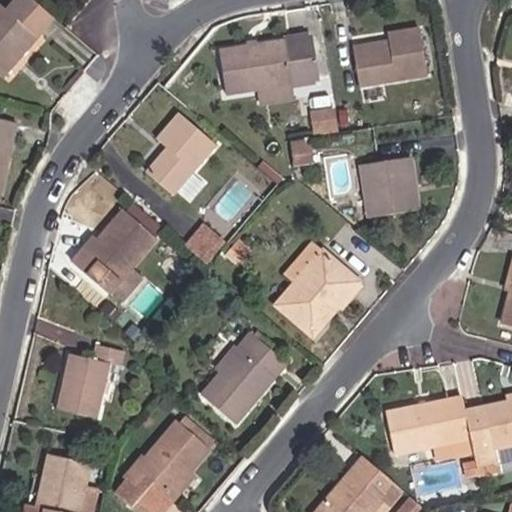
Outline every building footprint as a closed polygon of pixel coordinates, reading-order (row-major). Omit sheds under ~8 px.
[(0,5),(0,76),(1,78),(50,22),(25,0),(12,0),(4,9),(0,5)] [(419,29),(387,34),(389,41),(390,50),(354,55),(360,86),(426,76),(419,29)] [(220,52),(227,95),(258,90),(293,84),(314,81),(308,38),(220,52)] [(389,41),(353,48),(354,55),(390,50),(389,41)] [(259,98),(294,92),(293,84),(258,90),(259,98)] [(336,133),(332,110),(316,112),(320,135),(336,133)] [(316,112),(308,113),(311,137),(320,135),(316,112)] [(174,195),(215,144),(179,113),(157,140),(167,148),(147,173),(174,195)] [(0,188),(16,123),(0,119),(0,188)] [(312,168),(307,139),(291,142),(296,172),(312,168)] [(418,210),(410,158),(361,166),(369,217),(418,210)] [(193,202),(209,183),(195,172),(179,191),(193,202)] [(155,239),(164,229),(134,203),(125,213),(155,239)] [(71,264),(108,295),(128,271),(155,239),(125,213),(123,211),(98,242),(87,256),(82,251),(71,264)] [(209,267),(226,245),(205,228),(188,249),(209,267)] [(98,242),(93,238),(82,251),(87,256),(98,242)] [(232,268),(245,252),(234,242),(221,258),(232,268)] [(311,242),(280,277),(292,288),(323,252),(311,242)] [(359,283),(323,252),(292,288),(276,306),(312,338),(324,324),(318,319),(333,301),(338,306),(359,283)] [(190,260),(181,270),(193,279),(201,269),(190,260)] [(119,304),(139,280),(128,271),(108,295),(119,304)] [(342,310),(363,286),(359,283),(338,306),(342,310)] [(511,285),(511,290),(502,324),(511,326),(511,285)] [(324,324),(338,306),(333,301),(318,319),(324,324)] [(285,363),(253,335),(239,352),(221,373),(203,396),(235,424),(285,363)] [(58,410),(96,419),(106,379),(116,382),(123,354),(93,347),(90,360),(71,356),(58,410)] [(234,347),(216,369),(221,373),(239,352),(234,347)] [(470,439),(464,411),(460,397),(386,413),(396,454),(430,447),(470,439)] [(511,401),(464,411),(470,439),(473,454),(475,462),(478,478),(500,473),(496,449),(511,445),(511,401)] [(210,444),(180,418),(176,422),(207,448),(210,444)] [(207,448),(176,422),(123,484),(144,502),(157,487),(169,498),(189,474),(209,450),(207,448)] [(430,447),(434,462),(473,454),(470,439),(430,447)] [(79,511),(85,490),(91,465),(48,454),(35,508),(25,506),(23,511),(79,511)] [(390,504),(401,490),(362,457),(351,471),(316,511),(372,511),(384,499),(390,504)] [(460,465),(464,481),(478,478),(475,462),(460,465)] [(173,502),(193,477),(189,474),(169,498),(173,502)] [(123,511),(155,511),(144,502),(123,484),(110,500),(123,511)] [(79,511),(89,511),(95,492),(85,490),(79,511)] [(402,511),(419,511),(422,507),(413,499),(402,511)]
